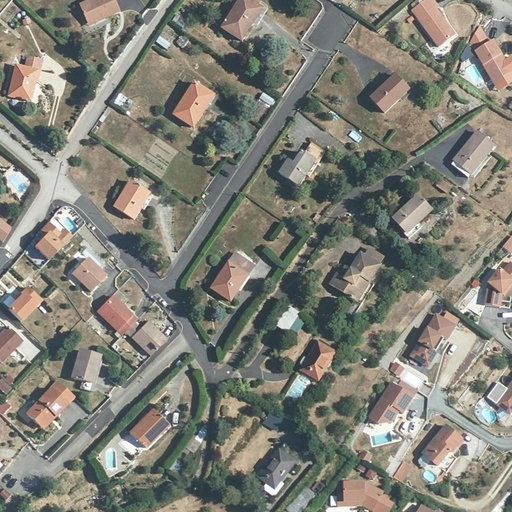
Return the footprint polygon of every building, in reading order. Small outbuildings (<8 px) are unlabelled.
[(121,11),(116,0),(93,0),(82,5),(90,25),(121,11)] [(243,0),(225,29),(244,43),(265,12),(248,0),(243,0)] [(438,7),(432,0),(424,0),(411,10),(438,46),(454,35),(435,9),(438,7)] [(173,21),(183,27),(186,21),(177,15),(173,21)] [(488,40),(479,22),(470,38),(491,79),(507,71),(498,53),(500,52),(493,37),(488,40)] [(181,35),(176,43),(184,48),(189,40),(181,35)] [(155,44),(167,49),(171,42),(159,36),(155,44)] [(469,54),(464,60),(470,64),(474,58),(469,54)] [(31,103),(43,63),(29,59),(27,69),(17,67),(9,96),(31,103)] [(398,74),(374,98),(388,113),(413,89),(398,74)] [(505,79),(491,82),(493,90),(506,86),(505,79)] [(177,116),(197,130),(217,96),(198,83),(177,116)] [(263,94),(259,102),(269,107),(273,99),(263,94)] [(352,131),(348,136),(357,142),(361,137),(352,131)] [(491,145),(475,133),(463,148),(451,164),(470,176),(493,146),(491,145)] [(308,173),(312,176),(328,152),(313,142),(307,153),(304,151),(296,162),(292,160),(282,173),(301,185),(308,173)] [(442,179),(436,186),(446,194),(452,187),(442,179)] [(134,183),(116,208),(136,222),(154,197),(134,183)] [(428,211),(414,196),(391,219),(405,234),(402,237),(407,243),(420,229),(416,224),(428,211)] [(74,235),(85,222),(69,208),(58,221),(74,235)] [(0,220),(0,240),(2,242),(10,228),(0,220)] [(283,224),(276,222),(271,238),(278,240),(283,224)] [(34,247),(48,261),(70,239),(62,232),(58,235),(47,224),(38,234),(43,239),(34,247)] [(511,236),(511,235),(502,247),(511,254),(511,253),(511,236)] [(365,255),(381,263),(385,256),(369,248),(365,255)] [(94,257),(87,264),(100,276),(106,270),(94,257)] [(213,290),(231,303),(255,270),(237,257),(213,290)] [(342,289),(339,294),(357,306),(381,270),(362,257),(353,270),(349,278),(345,277),(339,276),(335,276),(331,282),(342,289)] [(511,283),(511,263),(511,262),(503,272),(500,270),(489,283),(486,305),(501,308),(502,294),(506,290),(511,285),(511,283)] [(100,276),(87,264),(74,278),(92,296),(106,282),(100,276)] [(349,278),(353,270),(345,265),(339,276),(345,277),(349,278)] [(328,287),(339,294),(342,289),(331,282),(328,287)] [(511,286),(511,283),(511,285),(506,290),(502,294),(505,296),(508,291),(511,286)] [(7,320),(19,333),(39,311),(27,300),(7,320)] [(97,316),(119,341),(128,332),(135,324),(113,301),(97,316)] [(289,307),(301,314),(305,308),(294,301),(289,307)] [(289,307),(276,328),(286,335),(301,314),(289,307)] [(436,315),(409,355),(426,366),(430,360),(435,353),(431,350),(440,338),(446,341),(455,328),(436,315)] [(135,338),(152,356),(167,341),(150,323),(142,330),(135,338)] [(128,332),(135,338),(142,330),(135,324),(128,332)] [(0,365),(3,368),(25,348),(10,335),(0,344),(0,365)] [(302,372),(320,382),(335,355),(317,345),(302,372)] [(93,382),(100,357),(77,351),(71,377),(83,382),(81,393),(92,395),(96,384),(93,382)] [(399,377),(405,368),(395,361),(389,369),(399,377)] [(299,377),(289,396),(299,401),(309,382),(299,377)] [(0,391),(5,395),(10,388),(0,379),(0,391)] [(511,380),(494,403),(508,414),(511,408),(511,380)] [(59,420),(76,401),(60,385),(32,416),(46,429),(58,419),(59,420)] [(415,402),(397,390),(388,405),(384,402),(372,421),(382,428),(395,424),(401,414),(406,417),(410,409),(415,402)] [(0,413),(3,415),(10,405),(2,401),(0,403),(0,413)] [(489,407),(483,412),(490,422),(496,417),(489,407)] [(276,432),(284,418),(271,411),(263,424),(276,432)] [(151,412),(126,436),(141,452),(167,428),(151,412)] [(399,431),(414,441),(426,422),(411,412),(399,431)] [(464,439),(447,427),(424,455),(430,461),(438,467),(450,452),(454,453),(464,439)] [(306,463),(287,448),(261,479),(276,492),(295,468),(299,471),(306,463)] [(367,453),(362,460),(370,465),(374,458),(367,453)] [(430,461),(424,455),(419,461),(425,466),(430,461)] [(169,470),(177,474),(182,463),(174,459),(169,470)] [(408,468),(401,463),(391,478),(398,482),(408,468)] [(381,496),(384,491),(359,477),(339,477),(344,482),(343,489),(337,489),(338,499),(354,499),(354,496),(364,496),(364,502),(380,511),(387,499),(381,496)] [(0,503),(1,504),(10,496),(0,485),(0,503)] [(288,511),(302,511),(317,496),(306,486),(285,509),(288,511)] [(387,499),(380,511),(381,511),(387,511),(393,502),(387,499)]
